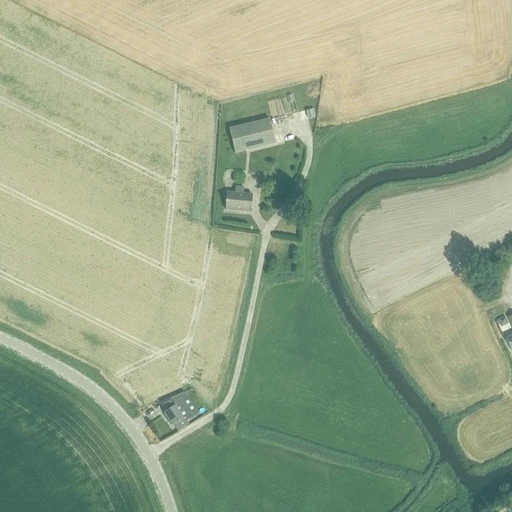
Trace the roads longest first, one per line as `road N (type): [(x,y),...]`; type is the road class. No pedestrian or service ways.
road 1 (unclassified): [(149,454),(226,403),(267,231)]
road 2 (tertiary): [(149,454),(94,388),(0,334)]
